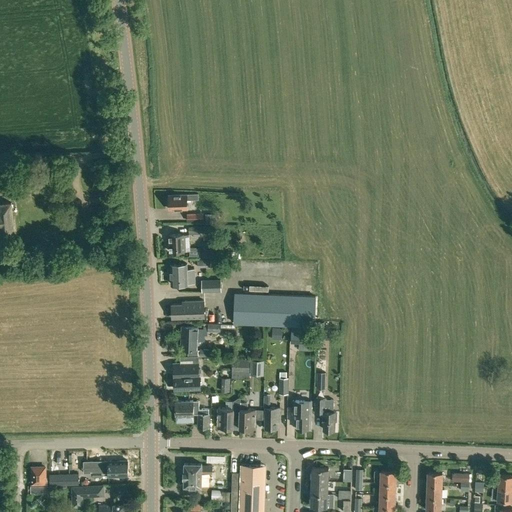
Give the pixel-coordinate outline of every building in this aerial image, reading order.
[(42,186),(42,179),(36,179),(25,180),(26,188),(37,187),(37,186),(42,186)] [(170,209),(187,208),(186,200),(198,200),(198,194),(186,194),(169,195),(170,209)] [(0,234),(14,233),(11,202),(0,203),(0,234)] [(198,220),(198,213),(186,213),(187,221),(198,221),(198,220)] [(217,213),(205,213),(205,224),(217,224),(217,213)] [(170,251),(189,251),(190,250),(190,247),(189,233),(184,234),(169,234),(170,251)] [(218,258),(218,250),(202,249),(202,258),(218,258)] [(194,268),(187,268),(187,263),(170,264),(171,284),(187,284),(187,283),(194,283),(194,268)] [(221,280),(202,280),(203,291),(221,290),(221,280)] [(304,326),(315,327),(316,296),(304,295),(235,292),(233,323),(304,326)] [(172,304),(172,318),(204,317),(204,300),(185,301),(185,303),(172,304)] [(317,322),(317,334),(326,334),(326,322),(317,322)] [(207,331),(208,331),(221,332),(221,323),(208,323),(208,326),(207,331)] [(197,341),(198,328),(198,326),(182,326),(181,349),(197,350),(197,341)] [(311,328),(291,327),(291,342),(311,343),(311,328)] [(273,328),(273,339),(282,339),(282,328),(273,328)] [(249,378),(251,358),(232,358),(231,377),(249,378)] [(251,359),(251,373),(263,374),(263,359),(251,359)] [(199,375),(198,375),(198,372),(201,372),(201,369),(197,369),(197,363),(174,364),(175,388),(200,387),(199,375)] [(317,388),(321,388),(321,380),(325,380),(326,372),(318,372),(317,388)] [(288,377),(286,377),(280,377),(279,377),(279,394),(288,394),(288,377)] [(226,427),(239,427),(240,409),(240,404),(240,402),(240,397),(238,397),(233,401),(233,404),(233,408),(218,408),(217,426),(226,427)] [(333,411),(333,404),(334,399),(325,399),(325,397),(316,397),(315,411),(323,412),(323,420),(324,420),(324,429),(334,429),(334,420),(336,420),(336,411),(333,411)] [(175,401),(176,415),(193,415),(193,414),(198,414),(198,427),(209,427),(209,408),(199,409),(199,400),(175,401)] [(296,414),(296,428),(309,429),(309,422),(310,422),(310,413),(311,400),(293,400),(293,414),(296,414)] [(255,427),(255,419),(255,409),(248,409),(249,403),(248,402),(240,402),(240,404),(240,409),(239,427),(246,427),(255,427)] [(278,422),(280,422),(280,407),(265,407),(264,428),(278,428),(278,422)] [(117,452),(102,453),(103,453),(103,461),(108,461),(108,476),(128,476),(127,460),(118,460),(117,452)] [(202,464),(184,463),(184,486),(201,487),(209,487),(209,478),(209,473),(212,473),(212,466),(202,466),(202,464)] [(30,466),(30,485),(31,485),(48,485),(48,477),(46,477),(46,465),(30,466)] [(242,465),(241,473),(239,511),(264,511),(266,466),(242,465)] [(312,480),(328,481),(329,468),(312,468),(312,480)] [(343,469),(343,481),(351,481),(351,469),(343,469)] [(380,483),(396,483),(396,471),(381,470),(380,483)] [(231,497),(231,501),(230,511),(239,511),(241,473),(232,472),(231,497)] [(428,472),(428,485),(442,485),(442,473),(428,472)] [(452,479),(469,480),(469,473),(453,472),(452,479)] [(79,473),(58,474),(58,484),(79,484),(79,473)] [(498,487),(511,488),(511,475),(499,475),(498,487)] [(328,494),(328,481),(312,480),(311,493),(328,494)] [(380,483),(380,495),(395,495),(396,483),(380,483)] [(93,485),(72,486),(73,502),(83,502),(83,496),(94,496),(93,485)] [(442,485),(428,485),(427,497),(441,498),(442,485)] [(511,501),(511,494),(511,488),(498,487),(497,500),(498,500),(498,502),(510,503),(510,501),(511,501)] [(229,501),(231,501),(231,497),(229,497),(230,491),(222,491),(212,490),(212,500),(222,500),(222,501),(229,501)] [(328,494),(311,493),(311,506),(327,507),(328,494)] [(395,495),(380,495),(379,507),(395,507),(395,495)] [(441,498),(427,497),(427,510),(441,510),(441,498)] [(474,503),(473,511),(482,511),(483,503),(474,503)]
